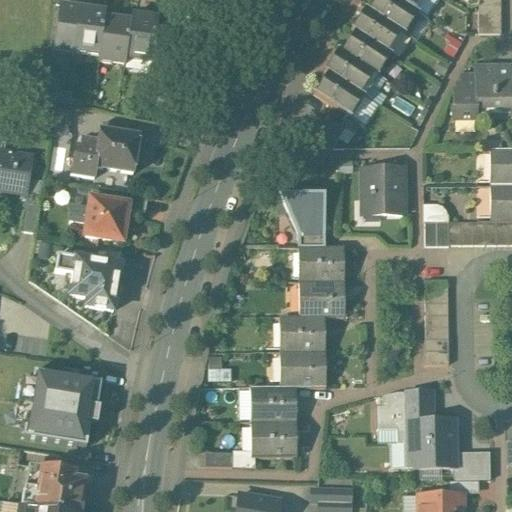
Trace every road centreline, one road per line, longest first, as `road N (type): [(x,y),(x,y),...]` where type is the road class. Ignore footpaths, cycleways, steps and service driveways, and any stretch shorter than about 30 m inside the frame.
road 1 (secondary): [(206,215),(160,387),(141,511)]
road 2 (secondary): [(206,215),(257,90),(307,0)]
road 3 (track): [(160,387),(0,271)]
road 4 (residential): [(498,400),(468,372),(470,278),(481,258),(511,256)]
